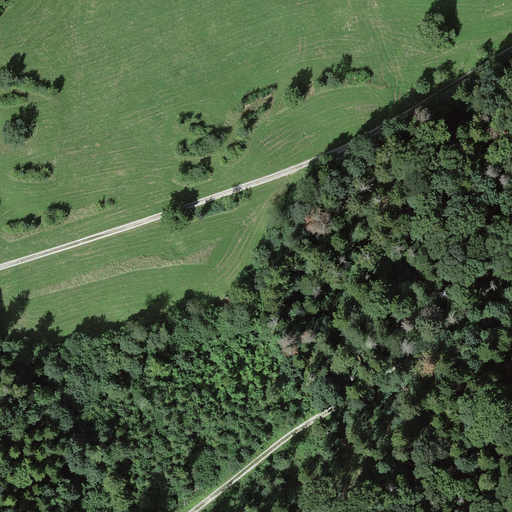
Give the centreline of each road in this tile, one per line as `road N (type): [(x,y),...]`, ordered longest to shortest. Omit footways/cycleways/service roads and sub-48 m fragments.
road 1 (track): [(511,52),(336,154),(0,267)]
road 2 (track): [(194,511),(276,444),(511,311)]
